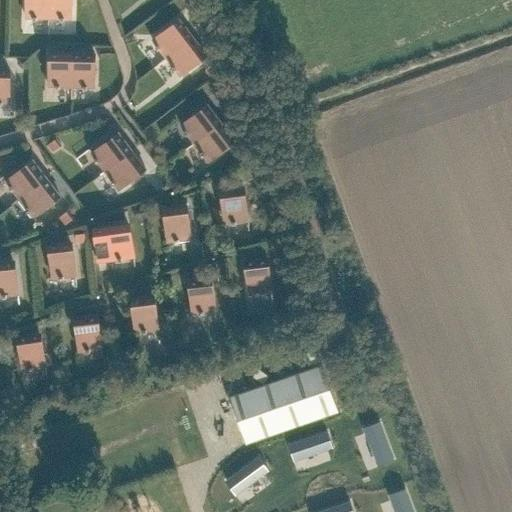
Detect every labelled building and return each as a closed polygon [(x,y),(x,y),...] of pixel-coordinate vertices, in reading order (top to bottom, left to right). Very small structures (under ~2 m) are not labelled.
[(48,18),(48,0),(25,0),(25,18),(48,18)] [(48,0),(48,18),(60,18),(59,20),(63,20),(64,18),(71,19),(70,0),(48,0)] [(151,40),(165,58),(192,37),(178,19),(151,40)] [(192,37),(165,58),(179,76),(206,55),(192,37)] [(70,87),(71,53),(49,52),(48,86),(70,87)] [(94,53),(71,53),(70,87),(93,87),(94,53)] [(28,57),(18,57),(17,63),(22,67),(28,68),(28,57)] [(214,66),(207,71),(212,78),(219,73),(214,66)] [(9,69),(0,68),(0,102),(8,103),(9,69)] [(218,75),(207,83),(216,95),(227,86),(218,75)] [(193,143),(220,123),(207,104),(180,125),(193,143)] [(220,122),(194,143),(201,152),(199,153),(202,157),(203,156),(207,161),(234,140),(220,122)] [(104,171),(131,150),(118,132),(91,153),(104,171)] [(56,137),(46,145),(52,152),(62,144),(56,137)] [(145,168),(131,150),(104,171),(118,189),(145,168)] [(235,155),(239,166),(247,163),(244,152),(235,155)] [(18,198),(46,177),(32,160),(5,180),(18,198)] [(253,168),(237,173),(242,183),(257,178),(253,168)] [(60,195),(46,177),(18,198),(33,216),(60,195)] [(161,181),(161,187),(164,191),(172,186),(166,178),(161,181)] [(220,190),(209,191),(212,218),(223,217),(224,224),(247,221),(243,191),(239,192),(238,188),(220,190)] [(185,205),(163,208),(167,242),(174,241),(174,243),(178,242),(178,241),(190,239),(185,205)] [(134,209),(137,223),(146,221),(143,207),(134,209)] [(68,210),(59,217),(65,224),(74,217),(68,210)] [(106,226),(92,228),(97,262),(110,260),(133,257),(129,227),(124,228),(123,224),(106,226)] [(86,242),(85,231),(75,232),(77,243),(86,242)] [(66,242),(48,244),(52,278),(59,278),(59,279),(63,279),(63,277),(75,276),(71,246),(66,246),(66,242)] [(263,258),(245,260),(249,294),(256,293),(256,295),(260,294),(260,293),(272,291),(268,262),(263,262),(263,258)] [(9,260),(0,261),(0,295),(18,294),(14,264),(9,264),(9,260)] [(226,262),(216,263),(218,279),(228,278),(226,262)] [(206,277),(189,280),(192,313),(199,313),(199,314),(203,314),(203,312),(215,311),(212,281),(207,281),(206,277)] [(150,296),(131,298),(135,332),(142,331),(142,333),(146,332),(146,331),(158,329),(155,299),(150,300),(150,296)] [(92,315),(74,317),(78,351),(85,350),(86,352),(90,351),(89,350),(101,348),(98,318),(93,319),(92,315)] [(240,317),(237,321),(238,326),(241,328),(246,328),(249,324),(248,319),(244,316),(240,317)] [(35,333),(17,336),(22,369),(45,366),(41,336),(36,337),(35,333)] [(176,339),(162,341),(164,354),(178,352),(176,339)] [(120,359),(107,360),(108,370),(121,369),(120,359)] [(230,396),(246,441),(338,410),(322,364),(230,396)] [(64,377),(51,379),(53,390),(66,388),(64,377)] [(9,395),(0,397),(0,411),(12,409),(9,395)] [(379,419),(362,424),(376,466),(393,460),(379,419)] [(326,429),(286,443),(292,460),(332,446),(326,429)] [(257,454),(224,479),(234,493),(267,468),(257,454)] [(414,511),(405,485),(388,491),(395,511),(414,511)] [(352,511),(348,498),(309,511),(352,511)]
